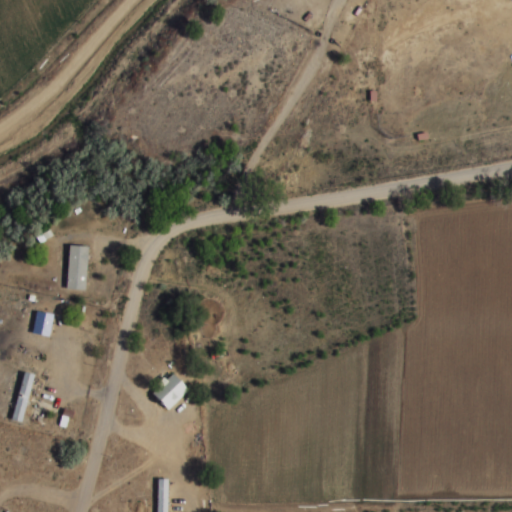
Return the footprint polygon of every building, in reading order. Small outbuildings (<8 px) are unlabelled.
[(86,289),(86,244),(66,244),(66,289),(86,289)] [(30,332),(48,336),(53,314),(36,310),(30,332)] [(22,422),(34,374),(23,371),(10,419),(22,422)] [(167,409),(189,388),(171,371),(150,392),(167,409)] [(166,511),(167,478),(156,478),(155,511),(166,511)] [(42,511),(14,503),(11,511),(12,511),(42,511)]
